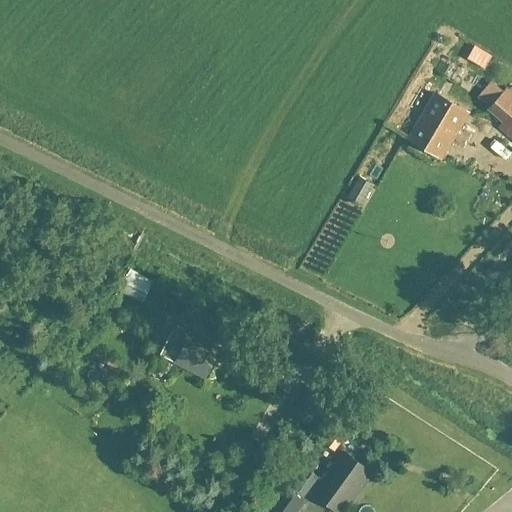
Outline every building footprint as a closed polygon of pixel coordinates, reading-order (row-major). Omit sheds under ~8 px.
[(511,94),(507,90),(489,111),(501,121),(502,120),(505,122),(499,129),(511,140),(511,94)] [(442,159),(469,114),(435,94),(408,140),(442,159)] [(142,305),(149,293),(132,283),(125,296),(142,305)] [(205,378),(218,353),(201,344),(203,341),(175,326),(160,356),(205,378)] [(331,402),(332,400),(310,385),(293,412),(315,427),(317,423),(322,426),(336,405),(331,402)] [(338,511),(343,511),(358,492),(359,493),(373,473),(344,452),(323,481),(313,474),(297,496),(285,487),(267,511),(298,511),(305,502),(307,503),(314,494),(338,511)]
